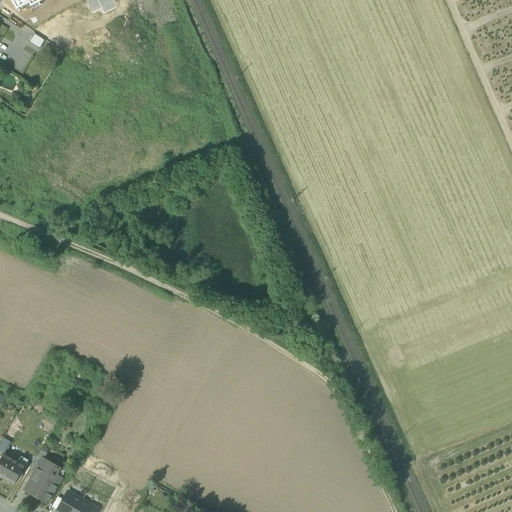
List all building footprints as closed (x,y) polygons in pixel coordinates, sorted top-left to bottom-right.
[(10,0),(15,9),(28,2),(31,7),(44,0),(10,0)] [(0,5),(0,16),(7,22),(12,15),(0,5)] [(45,41),(34,34),(29,42),(40,49),(45,41)] [(0,444),(0,451),(4,454),(11,443),(3,439),(0,444)] [(30,469),(35,472),(43,459),(43,460),(47,454),(40,450),(30,469)] [(14,484),(24,468),(17,464),(3,455),(0,460),(0,478),(1,477),(14,484)] [(21,457),(17,464),(24,468),(28,461),(21,457)] [(25,491),(47,503),(61,479),(53,474),(57,468),(59,470),(60,469),(43,460),(43,459),(35,472),(25,491)] [(65,472),(60,469),(59,470),(57,468),(53,474),(61,479),(65,472)] [(57,511),(75,511),(82,500),(67,492),(62,501),(56,511),(57,511)] [(62,501),(57,498),(51,508),(56,511),(62,501)] [(82,500),(75,511),(94,511),(97,509),(82,500)]
